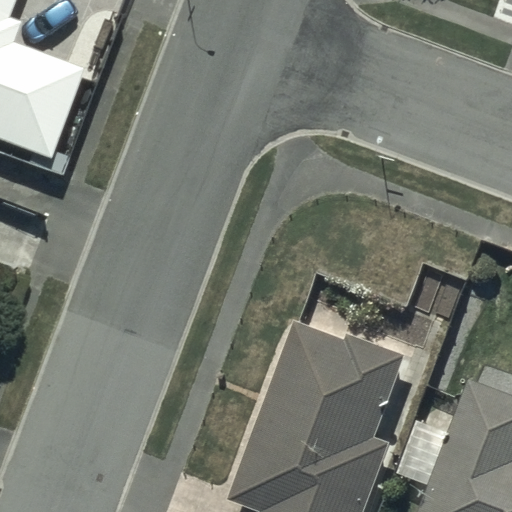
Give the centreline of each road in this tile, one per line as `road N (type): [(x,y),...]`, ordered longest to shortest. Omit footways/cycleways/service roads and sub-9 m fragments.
road 1 (residential): [(59,511),(244,17)]
road 2 (residential): [(244,17),(511,122)]
